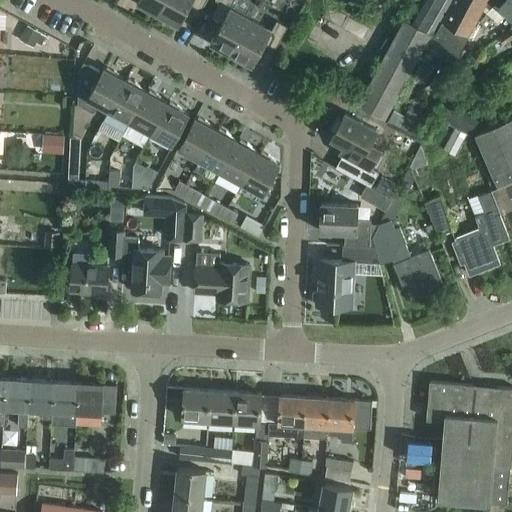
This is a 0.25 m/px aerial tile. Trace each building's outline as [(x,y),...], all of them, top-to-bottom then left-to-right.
[(157,12),(164,0),(136,0),(136,1),(157,12)] [(164,0),(157,12),(178,24),(190,3),(200,9),(205,0),(164,0)] [(217,0),(218,0),(211,15),(221,20),(210,41),(231,52),(250,17),(230,6),(232,0),(217,0)] [(431,33),(450,0),(425,0),(412,23),(403,18),(357,104),(384,118),(430,33),(431,33)] [(511,0),(452,0),(413,74),(425,80),(434,63),(449,71),(482,7),(498,21),(506,12),(511,17),(511,0)] [(271,28),(250,17),(231,52),(252,64),(263,43),(274,49),(287,25),(276,19),(271,28)] [(41,43),(45,34),(41,32),(41,30),(27,23),(19,38),(33,45),(36,40),(41,43)] [(503,43),(511,37),(511,28),(511,27),(498,36),(503,43)] [(98,102),(108,108),(125,78),(103,67),(101,70),(83,61),(79,69),(77,103),(93,111),(98,102)] [(69,78),(70,63),(44,62),(44,77),(69,78)] [(64,95),(64,80),(46,78),(45,95),(64,95)] [(129,120),(146,90),(125,78),(108,108),(129,120)] [(150,131),(167,101),(146,90),(129,120),(150,131)] [(172,143),(189,113),(167,101),(150,131),(172,143)] [(427,127),(433,115),(411,103),(405,115),(427,127)] [(469,134),(472,127),(440,109),(436,116),(469,134)] [(377,128),(344,111),(341,118),(337,116),(330,128),(334,130),(330,137),(342,143),(338,150),(342,153),(335,166),(371,185),(378,171),(371,166),(380,149),(369,143),(377,128)] [(199,158),(216,128),(194,116),(178,146),(199,158)] [(511,116),(469,136),(492,188),(511,179),(511,116)] [(220,169),(237,140),(216,128),(199,158),(220,169)] [(63,152),(64,134),(43,132),(42,151),(63,152)] [(241,181),(258,151),(237,140),(220,169),(241,181)] [(411,169),(428,163),(420,144),(409,165),(411,169)] [(263,193),(267,186),(280,163),(258,151),(241,181),(263,193)] [(69,152),(69,162),(79,163),(79,156),(75,152),(69,152)] [(395,227),(391,218),(392,218),(415,177),(411,169),(409,165),(379,222),(379,223),(372,236),(375,245),(380,262),(392,258),(394,262),(393,262),(400,279),(404,278),(411,296),(442,283),(429,249),(411,256),(405,241),(406,241),(400,225),(395,227)] [(132,172),(131,186),(144,187),(148,187),(153,178),(133,167),(132,172)] [(132,172),(119,171),(108,170),(107,180),(108,180),(108,185),(109,185),(118,185),(131,186),(132,172)] [(380,176),(375,186),(392,196),(398,185),(380,176)] [(84,189),(85,178),(68,177),(67,188),(84,189)] [(108,191),(109,185),(108,185),(108,180),(107,180),(98,180),(85,178),(84,189),(108,191)] [(185,195),(190,186),(185,183),(179,180),(174,189),(185,195)] [(511,180),(490,189),(499,212),(511,207),(511,180)] [(185,195),(196,202),(201,192),(190,186),(185,195)] [(480,230),(453,241),(455,246),(459,258),(463,256),(469,273),(498,261),(491,243),(508,237),(500,218),(498,213),(499,212),(490,189),(477,194),(484,211),(474,215),(480,230)] [(379,190),(373,202),(385,209),(392,197),(379,190)] [(145,194),(144,212),(168,213),(168,215),(167,236),(183,237),(184,209),(184,204),(169,196),(145,194)] [(438,234),(453,228),(440,194),(425,201),(438,234)] [(221,215),(226,206),(214,200),(209,209),(221,215)] [(375,245),(372,236),(379,223),(361,222),(361,218),(357,218),(358,204),(321,202),(321,205),(318,208),(317,216),(320,219),(320,230),(345,231),(344,243),(375,245)] [(232,221),(237,212),(226,206),(221,215),(232,221)] [(59,224),(54,211),(42,216),(48,229),(59,224)] [(200,238),(201,218),(201,212),(185,211),(185,217),(184,238),(200,238)] [(110,228),(108,253),(122,254),(124,229),(110,228)] [(57,248),(59,232),(47,231),(45,247),(57,248)] [(132,289),(136,289),(137,293),(147,294),(148,290),(160,290),(161,280),(169,280),(170,254),(162,253),(162,248),(135,247),(136,236),(124,235),(122,276),(133,277),(132,289)] [(375,245),(344,243),(342,243),(342,259),(318,258),(317,288),(313,291),(313,297),(316,301),(316,304),(352,306),(354,261),(379,262),(380,262),(375,245)] [(247,299),(249,263),(219,261),(219,266),(196,265),(195,270),(194,290),(217,291),(217,297),(247,299)] [(106,291),(107,271),(108,265),(72,262),(70,288),(106,291)] [(6,377),(4,406),(19,407),(18,425),(27,425),(28,408),(30,378),(6,377)] [(30,378),(28,408),(43,409),(42,417),(52,418),(54,380),(30,378)] [(511,386),(429,379),(429,380),(430,380),(427,417),(426,417),(426,418),(445,419),(439,497),(438,497),(438,498),(507,504),(511,437),(511,386)] [(52,418),(51,423),(76,424),(77,411),(78,381),(54,380),(52,418)] [(78,381),(77,411),(101,413),(101,411),(103,383),(78,381)] [(208,419),(210,388),(185,387),(186,386),(184,386),(182,417),(208,419)] [(233,421),(235,390),(210,388),(208,419),(233,421)] [(235,390),(233,421),(256,422),(254,437),(252,464),(260,465),(266,466),(268,439),(267,439),(268,432),(269,421),(268,421),(268,422),(259,421),(261,391),(260,391),(259,392),(235,390)] [(302,435),(304,395),(281,393),(279,421),(269,421),(268,432),(302,435)] [(328,433),(330,396),(304,395),(302,435),(327,436),(328,433)] [(330,396),(328,433),(329,433),(341,434),(341,440),(352,441),(353,426),(370,427),(372,399),(355,398),(330,396)] [(321,454),(347,458),(350,442),(324,438),(321,454)] [(287,454),(310,455),(310,442),(288,440),(287,454)] [(205,460),(207,445),(181,442),(179,457),(205,460)] [(26,448),(24,466),(35,467),(37,445),(26,445),(26,448)] [(231,463),(231,461),(230,461),(232,448),(207,445),(205,460),(231,463)] [(1,446),(0,465),(14,465),(24,466),(26,448),(1,446)] [(49,457),(49,468),(62,468),(73,469),(74,456),(74,448),(64,448),(63,457),(49,457)] [(329,477),(349,480),(353,460),(326,455),(326,461),(324,476),(329,477)] [(74,456),(73,469),(83,470),(103,471),(103,458),(83,457),(74,456)] [(299,471),(302,458),(291,456),(288,469),(299,471)] [(310,473),(313,461),(302,458),(299,471),(310,473)] [(256,502),(260,465),(252,464),(243,463),(242,473),(246,474),(243,500),(256,502)] [(203,496),(206,469),(177,467),(177,468),(175,493),(203,496)] [(0,470),(0,491),(16,492),(18,472),(0,470)] [(265,471),(262,492),(275,493),(276,484),(285,484),(286,475),(277,474),(277,473),(265,471)] [(343,511),(346,511),(351,487),(325,482),(320,508),(343,511)] [(201,511),(203,496),(175,493),(172,511),(201,511)] [(274,501),(274,499),(262,498),(260,511),(278,511),(280,502),(274,501)] [(71,511),(72,506),(42,501),(42,506),(37,505),(36,511),(71,511)]
